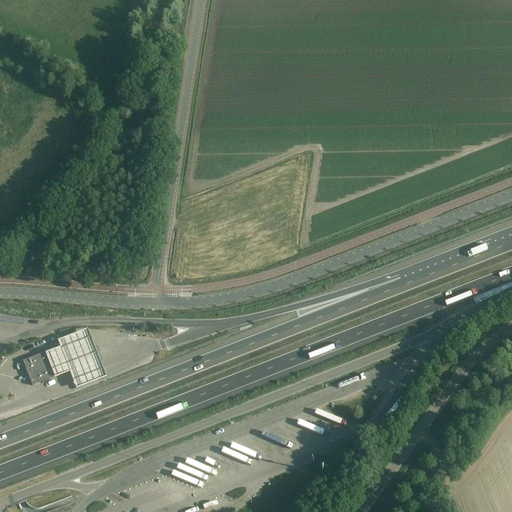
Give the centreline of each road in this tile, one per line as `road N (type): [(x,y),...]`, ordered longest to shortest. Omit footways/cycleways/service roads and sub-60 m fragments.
road 1 (motorway): [(0,475),(511,274)]
road 2 (motorway): [(404,284),(0,444)]
road 3 (tertiary): [(156,303),(205,302),(294,280),(511,196)]
road 4 (unclassified): [(156,303),(201,0)]
road 5 (unclassified): [(355,511),(464,370),(511,330)]
road 6 (motorway): [(404,284),(230,324)]
road 7 (tertiary): [(0,293),(156,303)]
